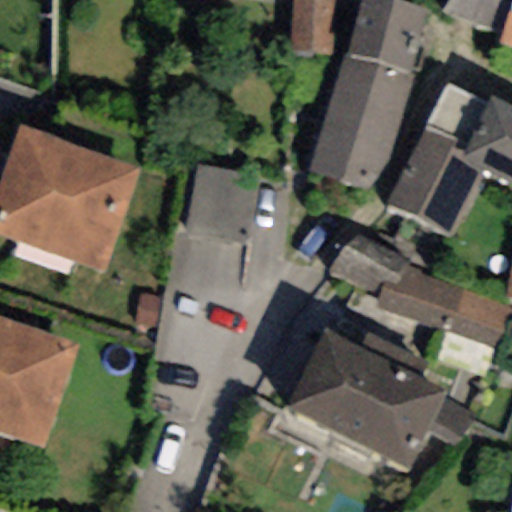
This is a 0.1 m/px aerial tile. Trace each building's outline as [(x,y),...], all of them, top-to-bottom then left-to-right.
[(335,3),(291,3),(291,57),(335,57),(335,3)] [(347,62),(410,80),(427,23),(364,5),(347,62)] [(511,15),(500,54),(511,57),(511,15)] [(410,80),(347,62),(343,61),(309,180),(376,199),(410,80)] [(511,121),(447,90),(388,213),(457,246),(488,181),(511,191),(511,121)] [(140,176),(18,136),(0,190),(0,245),(105,281),(140,176)] [(257,177),(195,170),(187,238),(249,245),(257,177)] [(511,298),(358,242),(325,280),(379,300),(374,314),(490,356),(511,298)] [(0,326),(0,442),(43,457),(78,353),(0,326)] [(477,417),(326,341),(285,421),(407,483),(430,439),(458,453),(477,417)]
